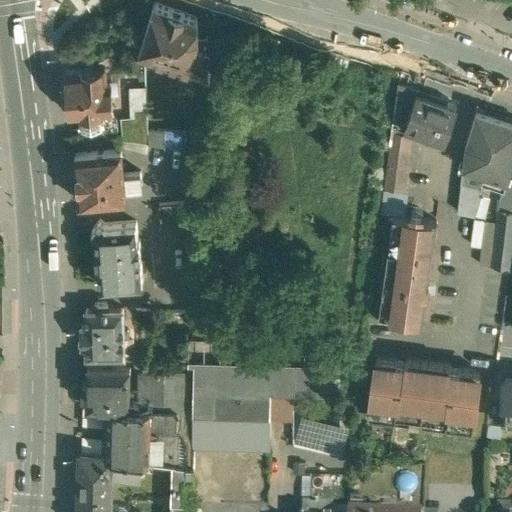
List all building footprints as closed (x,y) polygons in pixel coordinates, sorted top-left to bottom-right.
[(198,18),(155,3),(139,49),(215,75),(212,49),(197,43),(199,35),(198,18)] [(97,62),(67,65),(67,72),(63,78),(63,89),(69,93),(71,112),(80,111),(81,122),(114,119),(110,81),(107,81),(105,66),(97,67),(97,62)] [(398,87),(385,187),(406,190),(408,170),(406,170),(412,131),(411,130),(411,128),(406,126),(405,126),(416,93),(398,87)] [(445,103),(416,93),(406,126),(411,128),(447,140),(458,106),(446,101),(445,103)] [(148,107),(134,108),(135,116),(121,117),(123,140),(150,143),(148,107)] [(511,170),(511,118),(478,107),(468,144),(461,212),(476,215),(480,196),(482,188),(485,176),(484,169),(510,177),(511,170)] [(116,149),(76,152),(77,167),(72,172),(73,183),(79,187),(81,202),(126,198),(125,188),(124,173),(121,150),(116,149)] [(141,171),(124,173),(125,188),(142,186),(141,171)] [(409,191),(384,188),(381,212),(406,216),(409,191)] [(423,212),(412,211),(411,217),(394,214),(391,237),(395,238),(393,249),(433,254),(437,220),(423,218),(423,212)] [(137,224),(106,226),(101,222),(93,230),(98,234),(99,246),(97,246),(98,267),(102,266),(103,285),(146,281),(142,243),(138,243),(137,224)] [(433,254),(393,249),(392,260),(388,259),(382,302),(386,302),(384,313),(381,312),(380,314),(424,319),(428,292),(429,292),(430,282),(429,282),(433,254)] [(125,307),(88,308),(88,324),(81,324),(82,345),(88,345),(88,354),(126,353),(125,307)] [(334,347),(222,344),(222,335),(192,335),(191,340),(189,368),(189,373),(197,374),(197,392),(220,393),(220,387),(272,389),(333,390),(334,347)] [(399,361),(376,358),(369,413),(396,416),(396,413),(421,416),(420,419),(421,420),(429,362),(406,359),(406,363),(399,362),(399,361)] [(452,365),(429,362),(421,420),(423,420),(423,416),(448,420),(447,423),(474,427),(481,372),(459,368),(459,370),(451,369),(452,365)] [(132,364),(90,363),(90,380),(85,380),(85,396),(89,396),(89,405),(109,404),(110,404),(110,403),(132,403),(132,391),(132,364)] [(141,391),(132,391),(132,403),(110,403),(110,404),(109,404),(108,454),(144,458),(173,462),(172,500),(185,501),(186,478),(196,478),(197,443),(271,445),(272,389),(220,387),(220,393),(197,392),(197,374),(189,373),(189,368),(170,367),(169,370),(141,369),(141,391)] [(511,377),(503,376),(498,428),(511,429),(511,377)] [(353,421),(294,407),(293,443),(295,443),(295,437),(353,440),(353,438),(353,430),(353,421)] [(361,430),(353,430),(353,438),(361,439),(361,430)] [(108,454),(81,451),(80,504),(113,505),(114,470),(143,472),(144,458),(108,454)] [(443,511),(444,503),(424,503),(424,511),(443,511)]
